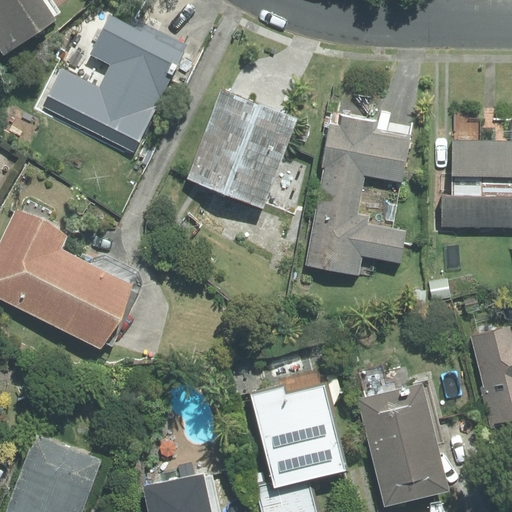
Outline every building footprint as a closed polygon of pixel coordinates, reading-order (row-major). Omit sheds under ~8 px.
[(0,0),(0,53),(0,54),(60,14),(50,0),(0,0)] [(39,108),(132,154),(181,55),(107,19),(77,80),(58,70),(39,108)] [(292,117),(218,91),(186,179),(260,205),(292,117)] [(406,137),(325,122),(299,265),(356,275),(359,256),(396,263),(402,232),(365,225),(366,218),(353,216),(361,175),(397,182),(406,137)] [(511,198),(441,196),(440,227),(511,229),(511,143),(448,142),(448,176),(511,177),(511,198)] [(15,210),(0,239),(0,301),(96,350),(129,286),(57,250),(64,235),(15,210)] [(509,326),(467,336),(488,425),(511,418),(511,336),(511,337),(509,326)] [(340,470),(319,384),(280,393),(279,388),(245,396),(267,484),(254,487),(260,511),(313,511),(305,479),(340,470)] [(418,385),(355,400),(381,508),(444,493),(418,385)] [(2,511),(76,511),(96,460),(31,436),(2,511)] [(206,511),(199,473),(137,486),(142,511),(206,511)]
